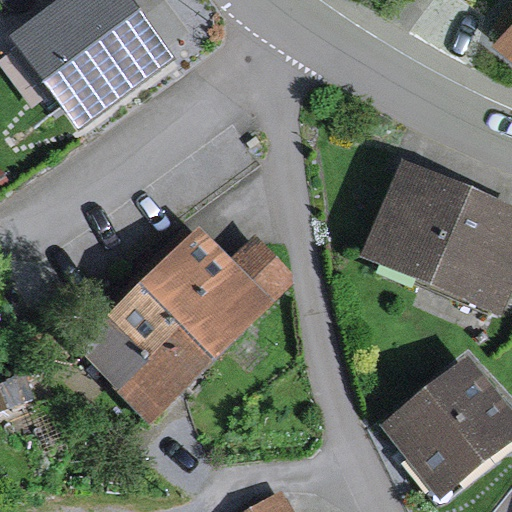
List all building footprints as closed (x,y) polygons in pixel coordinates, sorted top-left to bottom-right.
[(114,0),(88,0),(26,45),(81,122),(161,65),(114,0)] [(511,259),(511,222),(406,179),(374,255),(493,305),(511,259)] [(145,291),(210,358),(286,286),(250,247),(226,269),(199,240),(145,291)] [(210,358),(145,291),(86,347),(151,414),(210,358)] [(511,438),(511,436),(466,375),(394,428),(440,491),(511,438)] [(290,511),(280,494),(246,511),(290,511)]
